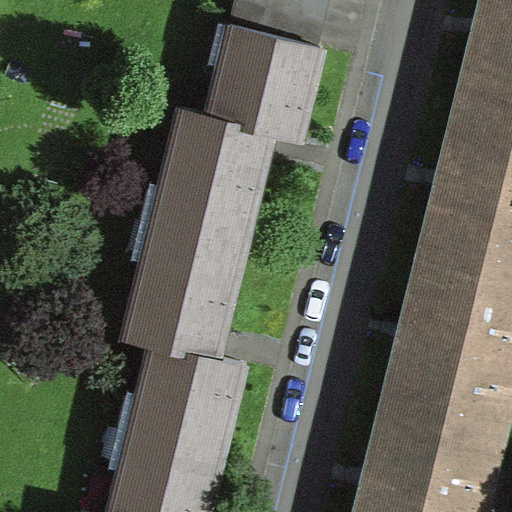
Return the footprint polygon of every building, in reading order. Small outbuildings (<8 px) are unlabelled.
[(240,0),(235,21),(315,41),(318,31),(325,0),(240,0)] [(511,0),(483,0),(465,75),(458,104),(511,117),(511,0)] [(320,42),(315,41),(235,21),(230,20),(229,24),(242,27),(235,59),(224,56),(210,112),(215,113),(209,138),(177,130),(164,186),(174,188),(166,221),(242,240),(270,126),(297,133),(300,120),(320,42)] [(429,219),(421,253),(511,275),(511,117),(458,104),(429,219)] [(151,397),(143,429),(219,448),(223,433),(241,360),(214,353),(242,240),(166,221),(158,254),(147,251),(134,307),(166,315),(159,339),(154,338),(141,394),(151,397)] [(511,306),(511,275),(421,253),(391,376),(384,403),(482,427),(494,380),(511,384),(511,325),(507,324),(511,306)] [(471,474),(482,427),(384,403),(357,511),(480,511),(489,479),(471,474)] [(203,511),(219,448),(143,429),(135,462),(125,459),(111,511),(203,511)]
